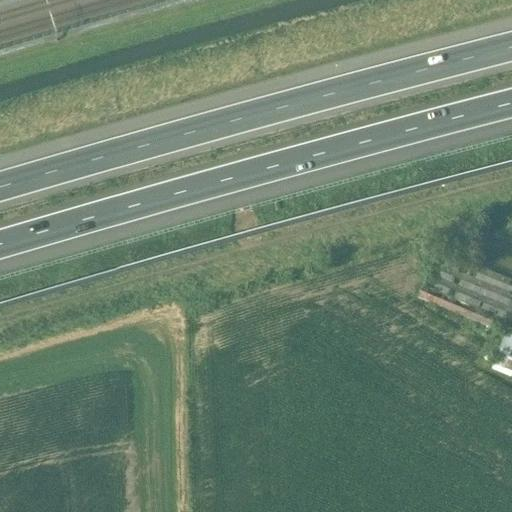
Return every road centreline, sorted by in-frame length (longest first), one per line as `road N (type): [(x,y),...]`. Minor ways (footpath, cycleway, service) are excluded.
road 1 (motorway): [(0,244),(511,103)]
road 2 (motorway): [(511,47),(0,187)]
